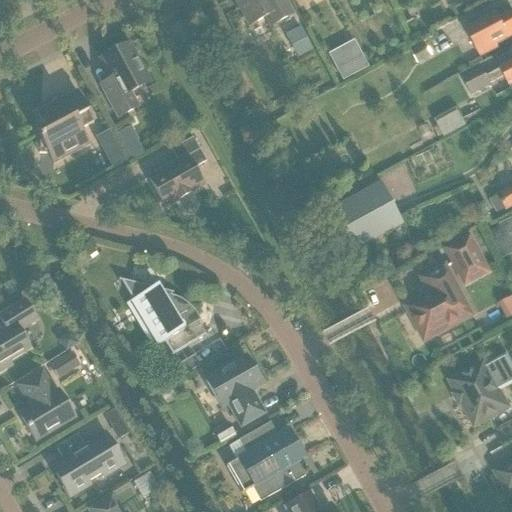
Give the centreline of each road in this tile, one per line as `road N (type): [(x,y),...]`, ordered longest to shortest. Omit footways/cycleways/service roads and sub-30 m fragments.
road 1 (residential): [(387,511),(287,338),(255,298),(182,253),(0,205)]
road 2 (residential): [(0,56),(107,0)]
